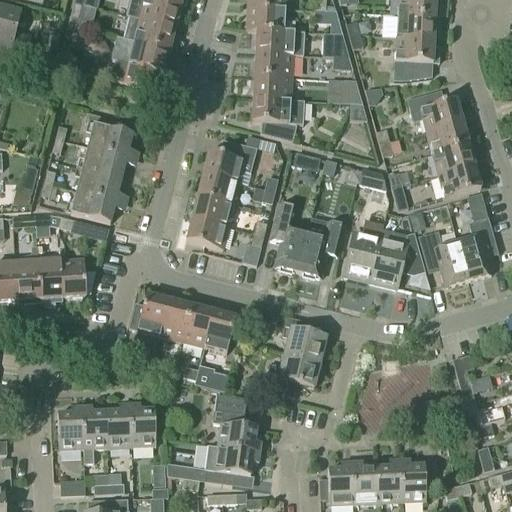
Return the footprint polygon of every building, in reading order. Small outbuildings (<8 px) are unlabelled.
[(74,0),(73,7),(83,10),(85,0),(74,0)] [(174,33),(180,11),(135,0),(131,0),(126,21),(129,21),(129,22),(174,33)] [(186,0),(135,0),(180,11),(180,9),(184,9),(186,0)] [(284,14),(284,0),(246,0),(246,12),(284,14)] [(347,0),(336,0),(339,10),(350,6),(347,0)] [(434,8),(434,0),(396,0),(396,20),(437,23),(438,8),(434,8)] [(324,16),(335,17),(334,11),(325,10),(325,4),(315,3),(314,16),(324,16)] [(83,10),(73,7),(70,19),(80,22),(83,10)] [(12,38),(13,33),(17,17),(0,12),(0,44),(1,45),(0,49),(0,59),(22,65),(28,42),(12,38)] [(284,14),(246,12),(245,36),(255,36),(255,35),(283,37),(283,36),(293,36),(294,26),(283,26),(284,14)] [(388,34),(389,13),(375,12),(374,33),(388,34)] [(432,46),(432,38),(437,39),(437,23),(396,20),(394,44),(432,46)] [(168,55),(174,33),(129,22),(123,43),(132,46),(168,55)] [(345,30),(349,42),(358,39),(359,40),(355,27),(345,30)] [(67,29),(64,42),(75,45),(78,32),(67,29)] [(254,58),(291,60),(302,61),(303,37),(293,37),(293,36),(283,36),(283,37),(255,35),(255,36),(254,58)] [(332,62),(348,63),(342,40),(334,39),(332,62)] [(352,54),(362,51),(359,40),(358,39),(349,42),(352,54)] [(114,66),(110,84),(149,94),(153,75),(163,78),(168,55),(132,46),(123,43),(116,42),(111,65),(114,66)] [(393,67),(393,72),(404,73),(404,85),(430,82),(431,68),(438,69),(439,53),(432,53),(432,46),(394,44),(393,67)] [(31,68),(47,72),(50,61),(34,57),(31,68)] [(254,58),(253,80),(290,82),(291,60),(254,58)] [(348,63),(332,62),(331,74),(352,76),(348,63)] [(253,80),(251,104),(289,106),(290,82),(253,80)] [(342,108),(342,109),(350,109),(362,110),(360,105),(355,86),(353,86),(343,85),(342,108)] [(425,137),(461,127),(455,105),(443,109),(439,96),(406,105),(412,127),(422,124),(425,137)] [(250,127),(260,127),(259,139),(292,147),(296,130),(296,129),(302,130),(303,106),(289,106),(251,104),(250,127)] [(349,125),(366,126),(362,110),(350,109),(349,125)] [(108,228),(131,138),(109,133),(111,125),(85,118),(83,128),(92,130),(69,219),(108,228)] [(425,137),(431,159),(467,149),(461,127),(425,137)] [(57,131),(54,144),(62,146),(66,133),(57,131)] [(378,150),(389,147),(385,134),(375,137),(378,150)] [(62,146),(54,144),(51,156),(59,158),(62,146)] [(249,178),(255,154),(220,146),(217,159),(207,157),(201,179),(238,188),(241,176),(249,178)] [(382,162),(392,158),(389,147),(378,150),(382,162)] [(431,159),(437,181),(473,171),(467,149),(431,159)] [(292,172),(303,174),(306,162),(295,159),(292,172)] [(321,180),(332,182),(334,173),(336,168),(324,166),(324,169),(321,180)] [(443,204),(480,194),(473,171),(437,181),(443,204)] [(36,175),(26,172),(20,195),(30,198),(36,175)] [(46,175),(43,187),(52,189),(54,177),(46,175)] [(385,197),(380,179),(361,175),(358,190),(385,197)] [(387,181),(391,194),(401,191),(397,178),(387,181)] [(233,210),(238,188),(201,179),(196,201),(233,210)] [(266,182),(263,195),(274,197),(277,184),(266,182)] [(246,186),(244,202),(256,203),(258,187),(246,186)] [(43,187),(40,200),(48,202),(52,189),(43,187)] [(394,206),(404,203),(401,191),(391,194),(394,206)] [(271,209),(274,197),(263,195),(260,207),(271,209)] [(466,204),(468,211),(482,207),(480,200),(466,204)] [(227,233),(233,210),(196,201),(190,224),(227,233)] [(432,207),(402,214),(406,230),(436,223),(432,207)] [(273,272),(296,278),(306,240),(290,236),(295,215),(276,210),(267,245),(279,248),(273,272)] [(47,220),(33,221),(34,232),(35,232),(35,243),(49,242),(48,231),(47,231),(47,220)] [(22,232),(34,232),(33,221),(21,222),(22,232)] [(60,222),(57,232),(70,235),(73,225),(60,222)] [(221,255),(227,233),(190,224),(185,246),(221,255)] [(369,287),(382,234),(383,229),(364,224),(360,240),(353,239),(343,281),(369,287)] [(471,244),(456,248),(467,286),(490,280),(483,256),(495,253),(487,224),(467,230),(471,244)] [(256,226),(252,239),(263,241),(266,228),(256,226)] [(338,262),(345,234),(324,229),(320,243),(306,240),(296,278),(319,284),(325,259),(338,262)] [(382,234),(369,287),(394,293),(398,277),(409,280),(412,281),(424,278),(413,239),(406,241),(382,234)] [(443,293),(467,286),(456,248),(440,252),(436,238),(417,243),(425,272),(437,268),(443,293)] [(260,253),(263,241),(252,239),(249,251),(260,253)] [(15,306),(38,304),(35,252),(31,252),(31,258),(29,261),(24,261),(25,267),(13,267),(15,306)] [(38,304),(61,303),(59,265),(48,265),(48,260),(44,260),(42,258),(41,252),(35,252),(38,304)] [(82,264),(59,265),(61,303),(84,302),(84,299),(83,276),(82,264)] [(13,267),(0,268),(0,306),(15,306),(13,267)] [(95,275),(83,276),(84,299),(90,298),(95,275)] [(134,310),(127,335),(158,342),(167,305),(145,300),(142,312),(134,310)] [(190,311),(167,305),(158,342),(180,348),(190,311)] [(212,316),(190,311),(180,348),(203,353),(212,316)] [(225,359),(234,322),(212,316),(203,353),(225,359)] [(283,358),(319,367),(324,343),(302,337),(304,328),(277,321),(274,331),(282,333),(279,344),(286,346),(283,358)] [(319,367),(283,358),(280,372),(268,369),(262,396),(293,403),(296,388),(312,392),(319,367)] [(138,371),(150,374),(153,364),(140,360),(138,371)] [(451,364),(458,390),(469,387),(466,375),(473,373),(469,360),(451,364)] [(162,377),(166,367),(153,364),(150,374),(162,377)] [(193,390),(197,375),(185,372),(181,387),(193,390)] [(228,382),(197,375),(193,390),(223,397),(228,382)] [(475,408),(469,387),(458,390),(464,410),(475,408)] [(207,451),(207,452),(258,459),(260,448),(253,447),(255,433),(240,431),(241,419),(243,406),(216,399),(214,415),(212,428),(219,429),(216,452),(207,451)] [(139,410),(128,411),(129,453),(154,452),(153,416),(139,416),(139,410)] [(117,417),(104,418),(105,454),(129,453),(128,411),(117,411),(117,417)] [(91,412),(80,413),(82,455),(83,469),(92,469),(92,454),(105,454),(104,418),(91,418),(91,412)] [(57,456),(82,455),(80,413),(69,413),(69,419),(56,420),(57,456)] [(467,420),(470,433),(481,430),(477,417),(467,420)] [(474,445),(484,442),(493,440),(490,428),(481,431),(481,430),(470,433),(474,445)] [(258,459),(207,452),(204,474),(165,469),(166,482),(183,484),(198,486),(204,487),(231,491),(233,479),(249,481),(250,468),(257,468),(258,459)] [(493,474),(490,462),(487,452),(477,455),(479,464),(483,477),(493,474)] [(424,491),(434,491),(434,474),(424,475),(423,471),(410,471),(410,465),(399,466),(401,508),(425,507),(424,491)] [(389,472),(375,473),(377,509),(401,508),(399,466),(389,466),(389,472)] [(361,467),(351,468),(353,510),(377,509),(375,473),(362,474),(361,467)] [(328,511),(353,510),(351,468),(340,468),(341,474),(327,475),(328,511)] [(511,477),(511,475),(499,479),(502,489),(504,498),(511,495),(511,477)] [(107,499),(123,499),(122,489),(119,489),(119,478),(107,479),(108,490),(107,490),(107,499)] [(502,489),(499,479),(487,482),(490,492),(502,489)] [(198,486),(183,484),(181,493),(197,495),(198,486)] [(60,501),(84,500),(84,485),(59,486),(60,501)] [(468,488),(455,491),(458,501),(470,498),(468,488)] [(107,499),(107,490),(93,490),(93,500),(107,499)] [(446,505),(458,501),(455,491),(443,494),(446,505)] [(152,504),(167,503),(167,493),(151,494),(152,504)] [(221,509),(221,499),(206,500),(206,510),(221,509)] [(245,499),(221,499),(221,509),(245,508),(245,505),(245,499)] [(162,511),(162,503),(152,504),(150,504),(149,511),(162,511)]
